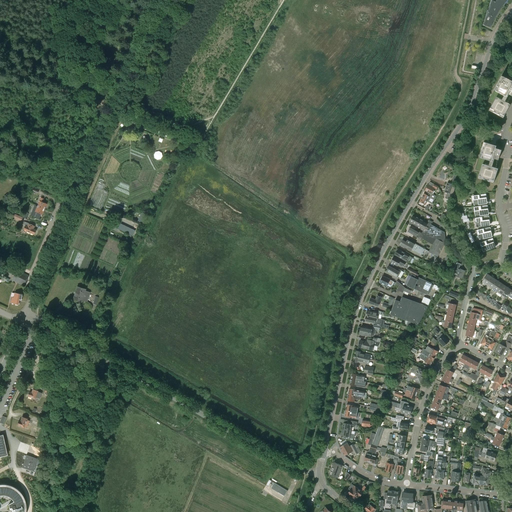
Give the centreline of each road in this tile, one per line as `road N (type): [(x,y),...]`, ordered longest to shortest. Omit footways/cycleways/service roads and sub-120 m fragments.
road 1 (unclassified): [(319,472),(366,282),(466,115),(511,11)]
road 2 (unclassified): [(278,459),(24,312)]
road 3 (residential): [(59,235),(159,0)]
road 4 (residential): [(460,346),(430,382),(405,484)]
road 5 (residential): [(505,245),(499,196),(511,111)]
